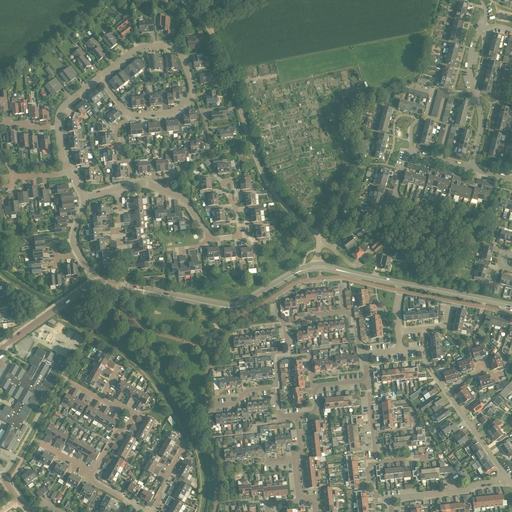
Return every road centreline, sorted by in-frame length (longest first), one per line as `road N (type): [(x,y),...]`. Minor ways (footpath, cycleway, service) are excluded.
road 1 (residential): [(322,241),(266,183),(209,30)]
road 2 (tertiary): [(318,266),(237,307),(96,282)]
road 3 (residential): [(470,169),(479,133),(470,53),(484,26)]
road 4 (residential): [(93,472),(133,411),(73,383)]
road 5 (residential): [(99,77),(138,48),(168,45),(180,52),(191,92)]
road 6 (residential): [(389,498),(507,482)]
